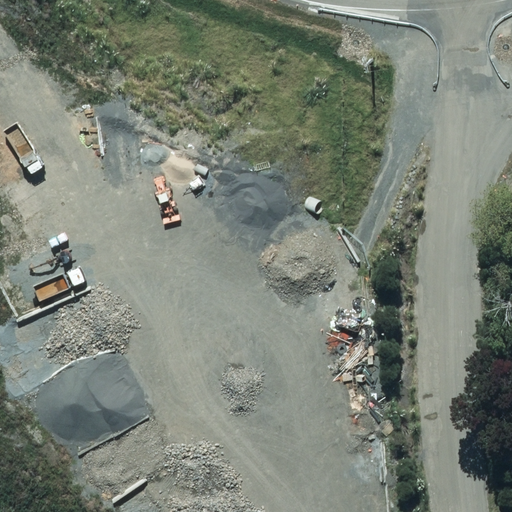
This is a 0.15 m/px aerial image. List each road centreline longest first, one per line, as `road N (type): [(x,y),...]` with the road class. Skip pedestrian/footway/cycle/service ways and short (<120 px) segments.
road 1 (track): [(471,0),(454,305),(464,511)]
road 2 (track): [(347,0),(401,28),(441,84),(460,206)]
road 3 (track): [(511,137),(478,216),(454,305)]
